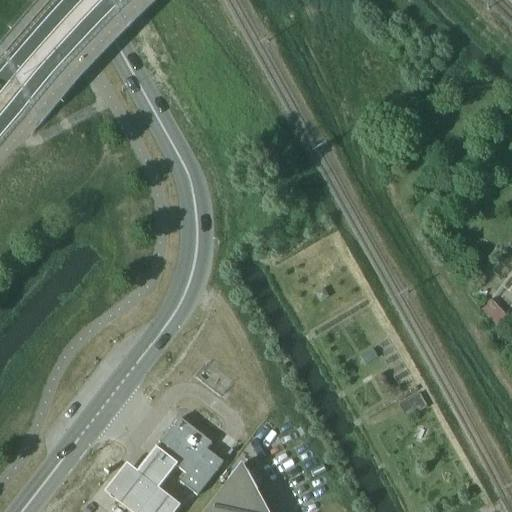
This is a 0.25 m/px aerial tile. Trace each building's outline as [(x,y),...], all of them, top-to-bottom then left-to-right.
[(492,302),(482,312),(496,327),(506,317),(492,302)] [(420,393),(398,406),(406,420),(428,407),(420,393)] [(186,476),(180,484),(197,497),(223,464),(207,451),(212,445),(180,420),(155,451),(176,467),(186,476)] [(127,511),(176,511),(180,507),(159,490),(176,467),(155,451),(138,473),(127,466),(104,494),(127,511)] [(267,511),(242,465),(205,511),(267,511)]
